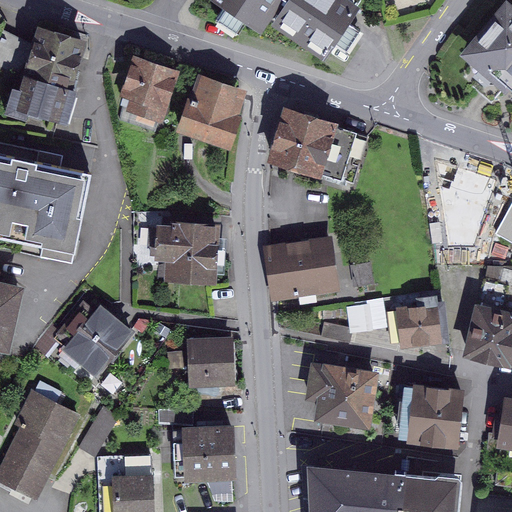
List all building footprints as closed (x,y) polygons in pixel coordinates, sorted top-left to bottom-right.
[(219,0),(225,4),(218,14),(243,32),(248,24),(258,30),(269,15),(324,54),(357,6),(347,0),(219,0)] [(511,10),(507,7),(472,48),(511,81),(511,10)] [(18,84),(9,111),(34,118),(37,110),(73,121),(83,90),(73,87),(88,41),(40,26),(22,86),(18,84)] [(184,68),(136,55),(125,95),(133,97),(130,108),(170,119),(184,68)] [(252,87),(205,73),(198,99),(193,98),(184,129),(239,145),(247,118),(243,116),(252,87)] [(367,129),(293,106),(276,160),(350,183),(367,129)] [(468,164),(455,160),(445,194),(459,197),(457,204),(494,215),(507,169),(470,159),(468,164)] [(68,185),(13,175),(1,236),(56,246),(68,185)] [(511,212),(500,234),(511,240),(511,212)] [(170,261),(169,279),(223,281),(226,225),(162,221),(162,227),(151,227),(149,252),(159,253),(159,261),(170,261)] [(339,236),(268,247),(276,299),(347,289),(339,236)] [(30,286),(0,279),(0,348),(15,352),(30,286)] [(400,304),(407,345),(452,338),(447,302),(435,304),(434,299),(400,304)] [(511,305),(486,299),(473,354),(511,362),(511,305)] [(100,310),(87,300),(58,336),(68,344),(66,347),(100,374),(136,329),(104,304),(100,310)] [(352,335),(388,333),(386,304),(350,306),(352,335)] [(237,336),(192,338),(194,387),(239,385),(237,336)] [(313,365),(308,399),(321,401),(319,421),(369,428),(377,374),(313,365)] [(474,388),(420,381),(413,437),(467,443),(474,388)] [(76,412),(32,391),(18,422),(26,425),(0,478),(0,484),(34,500),(76,412)] [(511,404),(509,404),(500,479),(511,480),(511,404)] [(81,452),(98,461),(118,424),(102,415),(81,452)] [(239,422),(189,425),(192,478),(242,476),(239,422)] [(324,465),(320,511),(465,511),(467,474),(324,465)] [(131,475),(118,475),(117,511),(157,511),(158,472),(149,472),(149,468),(132,468),(131,475)]
